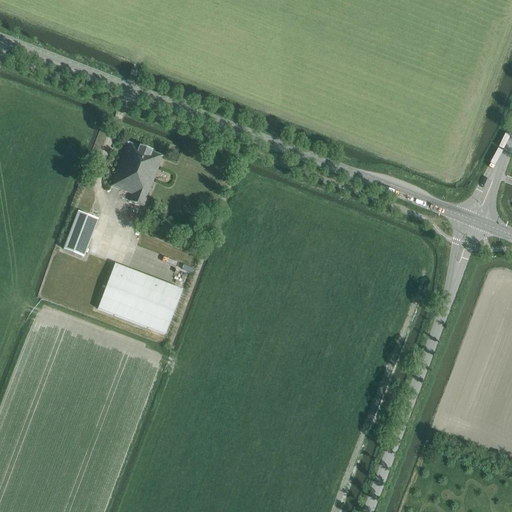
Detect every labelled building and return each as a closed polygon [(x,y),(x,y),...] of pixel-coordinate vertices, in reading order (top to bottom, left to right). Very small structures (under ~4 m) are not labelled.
[(107,143),(113,123),(104,120),(98,141),(107,143)] [(163,157),(152,152),(152,151),(140,146),(139,148),(129,144),(112,187),(133,195),(130,202),(144,208),(163,157)] [(160,173),(173,177),(175,170),(161,167),(160,173)] [(64,251),(83,258),(97,220),(78,213),(64,251)] [(115,265),(97,310),(165,336),(182,290),(115,265)]
